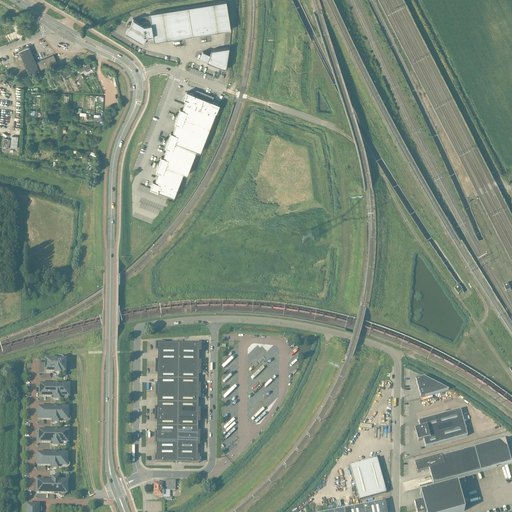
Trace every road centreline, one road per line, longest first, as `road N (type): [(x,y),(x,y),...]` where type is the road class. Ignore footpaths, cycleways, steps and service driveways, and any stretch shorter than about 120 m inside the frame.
road 1 (track): [(336,309),(259,297),(148,297),(147,269),(209,191),(248,98)]
road 2 (tertiary): [(116,489),(108,453),(112,181),(134,108)]
road 3 (track): [(476,325),(485,305),(302,0)]
road 4 (track): [(331,129),(345,240),(336,309),(419,337),(511,386)]
road 5 (unclassified): [(396,511),(394,354),(294,324),(214,319)]
road 6 (track): [(333,128),(376,166),(511,378)]
road 7 (track): [(197,511),(273,442),(302,397),(328,331)]
road 8 (unclassified): [(214,319),(138,330),(139,479)]
road 9 (track): [(99,496),(74,349),(58,345),(0,361)]
road 10 (unclassified): [(139,479),(212,466),(214,319)]
road 11 (track): [(408,0),(501,181)]
road 12 (unclassified): [(47,501),(31,501),(34,358)]
road 13 (unknown): [(413,420),(462,406),(478,435),(421,455),(414,447)]
road 14 (track): [(511,418),(424,361),(396,358)]
